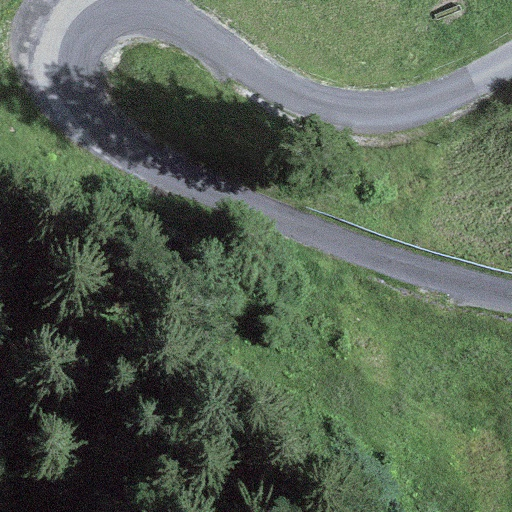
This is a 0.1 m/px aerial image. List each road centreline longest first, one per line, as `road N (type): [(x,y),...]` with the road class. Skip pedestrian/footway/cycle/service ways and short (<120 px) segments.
road 1 (unclassified): [(511,293),(411,268),(191,185),(83,121),(47,72),(44,45),(68,6),(95,0)]
road 2 (unclassified): [(129,0),(284,92),(323,106),(407,105),(455,93),(511,64)]
